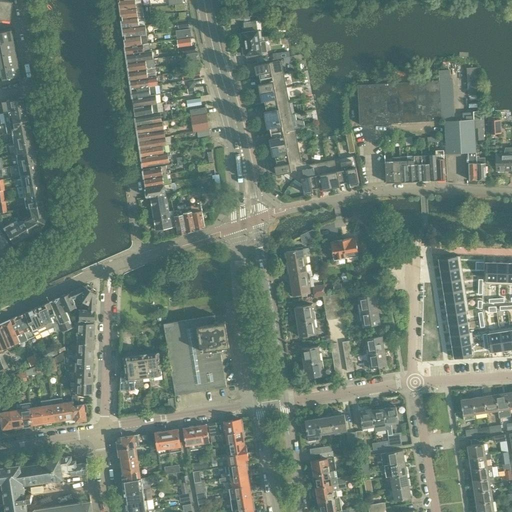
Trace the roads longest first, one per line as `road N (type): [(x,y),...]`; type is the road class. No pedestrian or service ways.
road 1 (residential): [(511,195),(424,190),(257,219)]
road 2 (residential): [(109,0),(143,254)]
road 3 (secondary): [(285,399),(257,219)]
road 4 (secondary): [(240,224),(241,302),(257,404)]
road 5 (residential): [(257,404),(102,429)]
road 6 (residential): [(0,317),(143,254)]
road 7 (residential): [(61,233),(38,86)]
road 8 (residential): [(102,429),(108,284)]
road 9 (secondary): [(239,135),(204,0)]
road 10 (residential): [(414,384),(414,251)]
road 11 (residential): [(285,399),(414,384)]
road 12 (residential): [(433,511),(414,384)]
